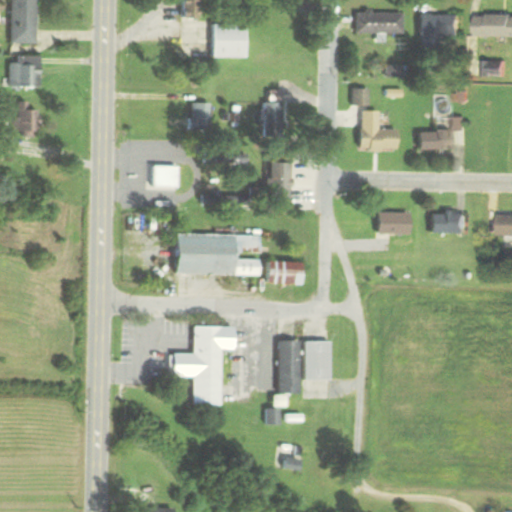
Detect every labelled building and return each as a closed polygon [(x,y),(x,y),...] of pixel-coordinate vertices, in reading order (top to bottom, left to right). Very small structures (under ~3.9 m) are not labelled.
[(10,0),(10,43),(35,43),(35,0),(10,0)] [(179,0),(180,18),(196,18),(196,0),(179,0)] [(355,34),(402,34),(402,12),(355,12),(355,34)] [(439,36),(462,36),(462,15),(420,15),(420,51),(439,51),(439,36)] [(511,37),(511,15),(480,15),(480,37),(511,37)] [(244,24),(211,24),(211,58),(244,58),(244,24)] [(39,56),(8,56),(8,88),(39,88),(39,56)] [(402,82),(402,67),(386,67),(386,82),(402,82)] [(367,89),(352,89),(352,106),(367,106),(367,89)] [(10,117),(10,130),(21,130),(21,136),(37,136),(37,110),(26,110),(27,102),(16,102),(15,117),(10,117)] [(208,130),(208,103),(188,103),(188,130),(208,130)] [(281,103),(263,103),(263,132),(281,132),(281,103)] [(465,130),(465,118),(453,118),(453,130),(465,130)] [(396,130),(358,130),(358,151),(396,151),(396,130)] [(418,131),(418,149),(451,149),(451,131),(418,131)] [(226,163),(226,151),(204,151),(204,163),(226,163)] [(290,163),(267,163),(267,200),(290,200),(290,163)] [(177,166),(150,166),(150,188),(177,188),(177,166)] [(246,196),(201,196),(201,204),(246,204),(246,196)] [(468,212),(431,212),(431,233),(468,233),(468,212)] [(409,234),(409,213),(377,213),(377,234),(409,234)] [(511,235),(511,215),(501,215),(501,236),(511,235)] [(174,274),(258,276),(258,259),(236,258),(236,251),(259,252),(259,235),(174,234),(174,274)] [(300,284),(300,261),(265,261),(265,284),(300,284)] [(219,405),(220,350),(232,350),(233,327),(192,326),(192,354),(171,354),(171,377),(191,377),(191,405),(219,405)] [(277,341),(277,393),(298,393),(298,341),(277,341)] [(329,379),(329,341),(303,341),(303,379),(329,379)] [(278,410),(265,410),(265,424),(278,424),(278,410)]
